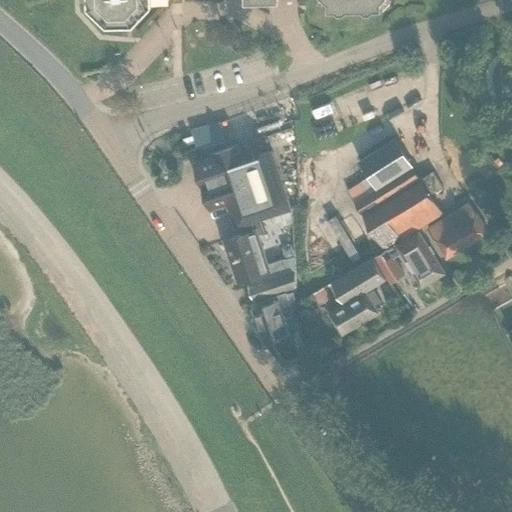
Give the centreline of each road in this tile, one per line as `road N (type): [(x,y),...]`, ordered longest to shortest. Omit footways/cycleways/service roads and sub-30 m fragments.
road 1 (unclassified): [(107,139),(511,3)]
road 2 (tertiary): [(283,395),(107,139)]
road 3 (residential): [(283,395),(511,264)]
road 4 (tertiary): [(408,511),(318,440),(283,395)]
road 5 (tertiary): [(107,139),(0,22)]
